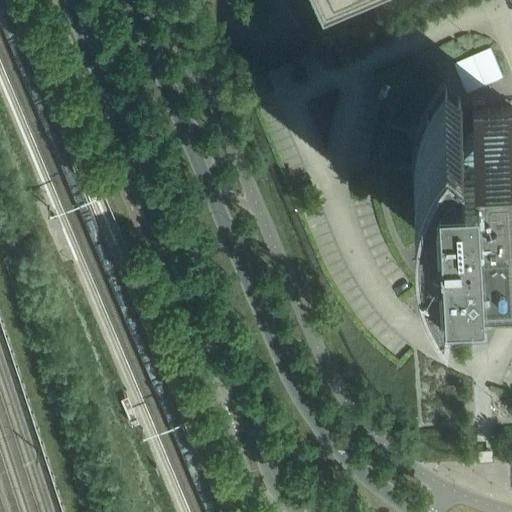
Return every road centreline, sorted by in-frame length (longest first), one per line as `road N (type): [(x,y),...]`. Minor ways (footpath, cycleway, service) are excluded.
road 1 (secondary): [(416,511),(339,450),(292,379),(133,0)]
road 2 (secondary): [(72,0),(237,397),(283,474),(317,511)]
